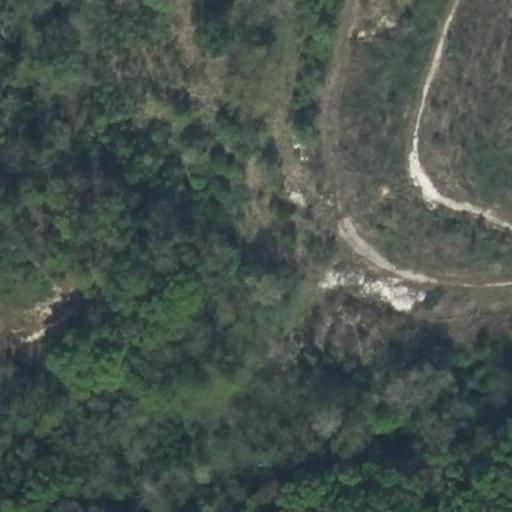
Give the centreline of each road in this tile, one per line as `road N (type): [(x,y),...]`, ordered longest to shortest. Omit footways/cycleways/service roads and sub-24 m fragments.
road 1 (track): [(511,410),(187,506)]
road 2 (track): [(511,227),(414,185),(417,113),(460,0)]
